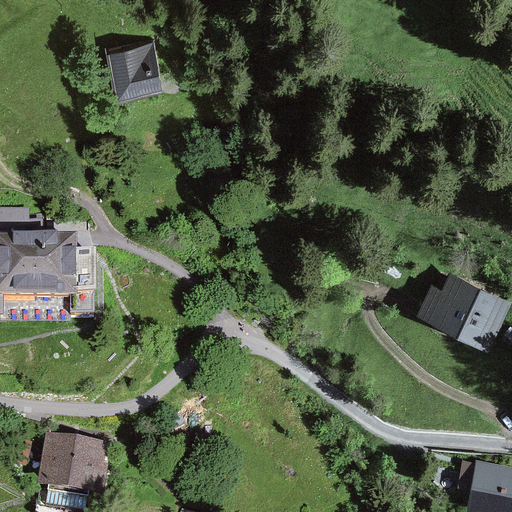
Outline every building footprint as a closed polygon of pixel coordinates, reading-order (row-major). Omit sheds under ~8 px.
[(154,49),(107,57),(114,97),(160,89),(154,49)] [(0,308),(64,309),(64,323),(87,323),(87,266),(64,266),(64,254),(34,254),(34,231),(23,231),(23,220),(0,219),(0,308)] [(499,306),(445,279),(436,297),(427,293),(414,318),(477,350),(499,306)] [(93,455),(39,444),(28,494),(83,506),(93,455)] [(511,511),(511,509),(511,475),(471,465),(460,511),(463,511),(511,511)]
